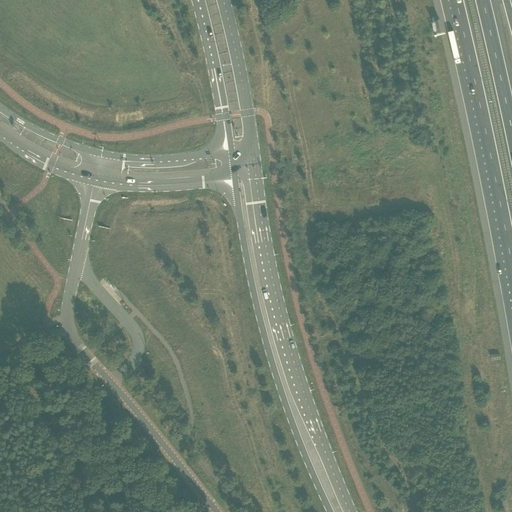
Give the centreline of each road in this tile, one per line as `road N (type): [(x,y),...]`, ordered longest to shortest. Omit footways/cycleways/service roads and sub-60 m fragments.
road 1 (secondary): [(349,511),(280,317),(253,165)]
road 2 (secondary): [(234,180),(259,321),(330,511)]
road 3 (unclassified): [(75,266),(66,309),(74,341),(216,511)]
road 4 (motorway): [(455,0),(511,276)]
road 5 (secondary): [(253,165),(223,0)]
road 6 (secondary): [(197,0),(231,153)]
road 7 (tertiary): [(93,180),(234,180)]
road 8 (motorway): [(511,134),(482,0)]
road 9 (tertiary): [(231,153),(99,155)]
